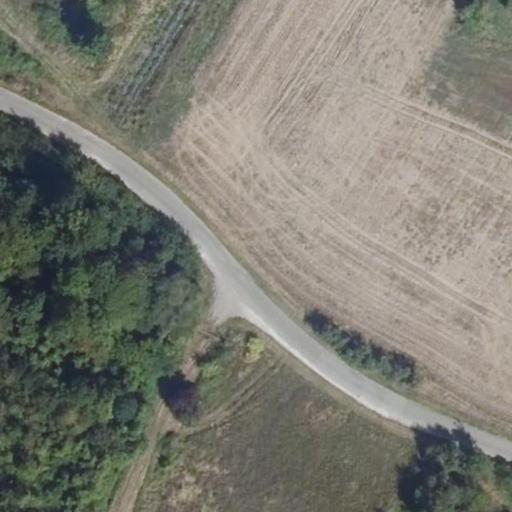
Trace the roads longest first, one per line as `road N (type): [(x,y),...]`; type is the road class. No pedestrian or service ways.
road 1 (unclassified): [(0,97),(153,190),(333,370),(444,423),(511,444)]
road 2 (track): [(121,511),(160,411),(246,290)]
